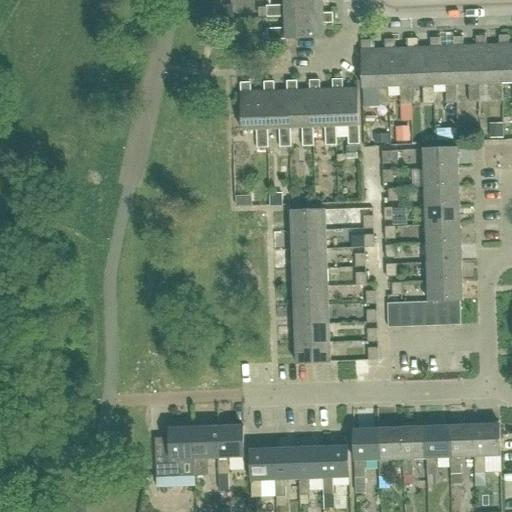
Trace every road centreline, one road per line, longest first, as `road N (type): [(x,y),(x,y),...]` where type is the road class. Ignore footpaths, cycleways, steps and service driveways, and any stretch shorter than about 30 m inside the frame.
road 1 (residential): [(250,397),(489,389)]
road 2 (residential): [(489,389),(486,285),(502,257),(511,256)]
road 3 (residential): [(511,4),(378,9)]
